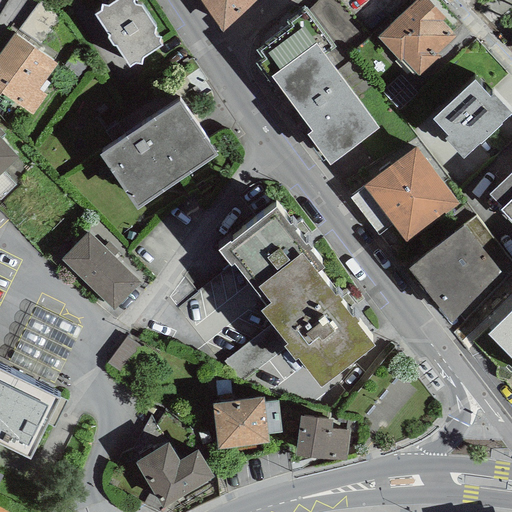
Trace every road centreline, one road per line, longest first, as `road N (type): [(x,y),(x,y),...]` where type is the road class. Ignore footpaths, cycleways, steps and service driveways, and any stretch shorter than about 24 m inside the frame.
road 1 (residential): [(206,50),(435,351)]
road 2 (residential): [(435,351),(454,414),(444,435),(389,482)]
road 3 (tertiary): [(251,511),(389,482)]
road 4 (tertiary): [(389,482),(511,490)]
